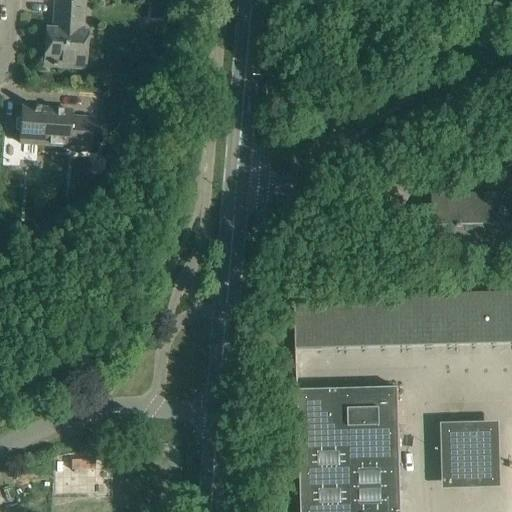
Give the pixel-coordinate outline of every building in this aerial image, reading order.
[(84,3),(76,2),(56,1),(54,23),(58,24),(58,31),(47,30),(44,66),(64,67),(85,69),(87,32),(82,32),(84,3)] [(150,6),(150,7),(150,8),(150,9),(150,10),(151,10),(151,11),(152,11),(152,12),(153,12),(154,12),(155,12),(156,12),(157,12),(158,12),(158,11),(159,11),(159,10),(160,10),(160,9),(160,8),(161,8),(161,7),(161,6),(160,6),(160,5),(160,4),(159,3),(158,2),(157,2),(156,1),(155,1),(154,1),(153,2),(152,2),(152,3),(151,3),(151,4),(150,4),(150,5),(150,6)] [(127,98),(126,117),(139,117),(140,99),(127,98)] [(90,150),(91,140),(92,120),(71,119),(71,112),(21,108),(20,128),(19,144),(67,146),(67,149),(90,150)] [(89,157),(88,175),(109,176),(109,159),(89,157)] [(511,224),(510,225),(503,225),(502,195),(469,196),(469,201),(462,201),(462,196),(432,197),(433,226),(437,226),(437,248),(489,247),(489,261),(511,260),(511,224)] [(511,292),(295,299),(296,351),(511,344),(511,292)] [(400,511),(397,389),(298,391),(301,511),(400,511)] [(501,489),(499,425),(442,427),(443,491),(501,489)]
